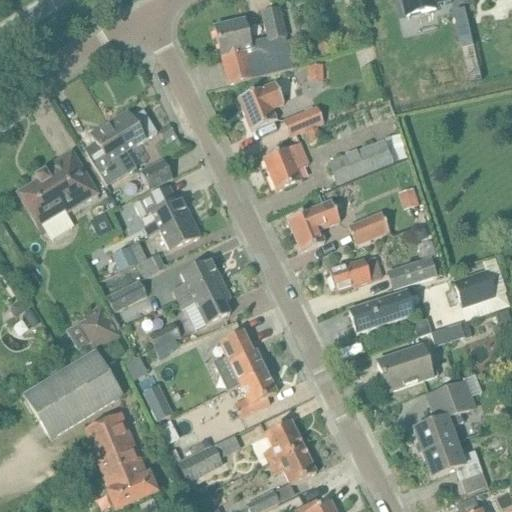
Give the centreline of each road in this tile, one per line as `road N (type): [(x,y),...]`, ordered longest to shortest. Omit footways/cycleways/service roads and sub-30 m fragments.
road 1 (residential): [(390,511),(148,12)]
road 2 (unclassified): [(0,107),(148,12)]
